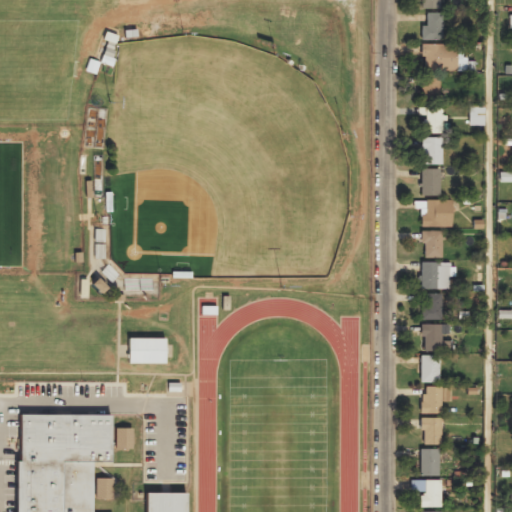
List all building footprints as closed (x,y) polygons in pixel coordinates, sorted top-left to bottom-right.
[(439,8),(439,0),(421,0),(421,8),(439,8)] [(441,13),(425,13),(426,25),(420,25),(421,40),(441,39),(441,13)] [(422,70),(474,71),(474,61),(464,61),(464,51),(456,51),(456,45),(422,44),(422,70)] [(439,78),(421,78),(421,98),(439,98),(439,78)] [(483,105),(469,105),(469,120),(483,120),(483,105)] [(442,107),(418,108),(418,117),(420,117),(421,133),(443,133),(442,107)] [(441,164),(441,138),(422,137),(422,164),(441,164)] [(439,195),(438,168),(420,169),(420,196),(439,195)] [(420,226),(450,227),(451,200),(425,200),(425,213),(420,213),(420,226)] [(441,231),(422,230),(422,258),(441,258),(441,231)] [(448,289),(448,276),(454,276),(454,263),(420,262),(420,288),(448,289)] [(91,284),(100,293),(105,289),(96,279),(91,284)] [(440,319),(440,293),(425,293),(425,306),(420,306),(420,319),(440,319)] [(451,351),(451,341),(441,340),(441,334),(448,334),(448,324),(421,324),(421,351),(451,351)] [(128,336),(128,362),(166,363),(166,337),(128,336)] [(438,382),(438,355),(420,355),(419,382),(438,382)] [(440,413),(440,386),(421,387),(421,413),(440,413)] [(19,413),(111,414),(111,461),(94,460),(94,511),(15,511),(16,460),(19,460),(19,413)] [(440,418),(421,417),(420,444),(440,444),(440,418)] [(116,427),(115,447),(133,448),(133,427),(116,427)] [(438,475),(438,448),(419,448),(419,475),(438,475)] [(96,477),(113,477),(113,498),(95,498),(96,477)] [(440,480),(410,480),(410,492),(419,492),(419,507),(440,507),(440,480)] [(145,511),(145,492),(186,492),(186,511),(145,511)]
